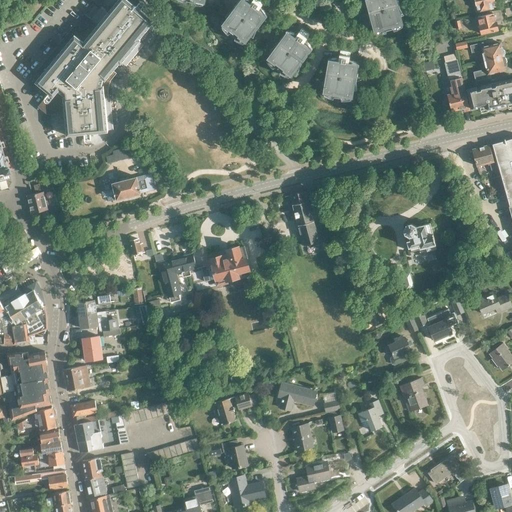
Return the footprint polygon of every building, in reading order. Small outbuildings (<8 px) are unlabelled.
[(74,35),(35,82),(49,93),(37,107),(47,115),(64,113),(67,136),(84,134),(85,139),(87,141),(89,141),(90,139),(91,139),(90,133),(108,132),(104,88),(106,88),(108,80),(106,79),(119,63),(121,64),(141,40),(139,39),(154,21),(140,10),(144,6),(143,5),(144,4),(143,2),(141,2),(140,3),(139,2),(136,6),(128,0),(117,0),(93,30),(85,23),(75,35),(74,35)] [(227,18),(221,27),(244,44),(250,36),(253,37),(256,30),(267,16),(260,7),(265,1),(263,0),(252,0),(252,1),(251,0),(239,0),(231,11),(225,15),(227,18)] [(373,23),(376,33),(403,26),(401,16),(404,14),(400,8),(398,0),(365,0),(369,16),(369,24),(373,23)] [(492,3),(494,2),(493,0),(474,0),(477,12),(493,8),(492,3)] [(481,34),(498,30),(496,22),(495,22),(493,14),(478,17),(480,26),(479,26),(481,34)] [(272,52),(266,61),(289,77),(295,69),(299,71),(302,64),(312,49),(305,40),(310,35),(301,29),(297,34),(287,30),(276,45),(270,49),(272,52)] [(457,51),(467,48),(466,42),(456,44),(457,51)] [(489,74),(506,70),(505,65),(506,65),(502,48),(501,48),(500,43),(484,47),(483,43),(470,46),(472,53),(482,50),(487,71),(481,73),(481,71),(474,72),(476,81),(490,78),(489,74)] [(325,85),(324,95),(351,100),(353,90),(357,89),(356,82),(359,64),(349,59),(350,52),(340,51),(339,57),(328,58),(322,83),(325,85)] [(450,85),(452,94),(447,95),(451,111),(463,108),(464,111),(469,110),(459,68),(446,72),(448,80),(451,79),(453,84),(450,85)] [(488,108),(506,104),(511,102),(511,78),(473,88),(472,83),(464,85),(465,90),(469,107),(487,103),(488,108)] [(505,139),(504,139),(505,140),(491,144),(511,219),(511,249),(505,252),(511,263),(511,262),(511,138),(505,140),(505,139)] [(489,145),(471,150),(476,166),(488,163),(488,166),(490,165),(491,170),(496,169),(489,145)] [(108,185),(104,186),(108,201),(113,200),(117,199),(117,200),(141,193),(141,192),(152,190),(148,174),(137,177),(129,179),(128,177),(120,179),(120,181),(112,183),(108,184),(108,185)] [(43,191),(43,192),(54,189),(52,183),(42,182),(41,183),(43,191)] [(306,190),(290,194),(303,244),(312,241),(319,240),(317,233),(308,199),(306,190)] [(48,209),(43,192),(43,191),(27,195),(32,214),(48,209)] [(422,248),(436,244),(430,222),(416,226),(412,223),(407,225),(404,229),(406,233),(410,236),(411,239),(407,240),(409,247),(411,252),(422,249),(422,248)] [(134,254),(144,252),(142,244),(140,244),(138,239),(130,241),(134,254)] [(207,265),(201,267),(205,281),(217,277),(219,283),(228,281),(227,279),(230,279),(231,279),(236,278),(237,277),(239,276),(241,278),(248,276),(249,274),(249,272),(249,268),(246,258),(248,257),(245,246),(238,248),(238,247),(236,247),(234,246),(231,247),(230,249),(227,250),(228,252),(221,254),(221,256),(212,258),(209,256),(205,257),(203,260),(204,263),(206,264),(207,265)] [(156,262),(163,260),(162,253),(154,255),(156,262)] [(184,258),(161,263),(168,294),(180,291),(175,271),(196,266),(193,255),(184,258)] [(479,272),(483,278),(489,274),(485,268),(479,272)] [(47,311),(36,293),(41,290),(35,280),(30,283),(29,281),(23,285),(22,283),(18,286),(17,284),(16,285),(22,295),(28,304),(25,306),(26,308),(22,310),(26,317),(29,335),(47,328),(47,311)] [(30,341),(29,335),(26,317),(22,310),(26,308),(25,306),(28,304),(22,295),(16,285),(0,294),(0,300),(7,312),(12,344),(18,343),(25,342),(30,341)] [(502,310),(511,305),(511,304),(507,294),(497,298),(494,291),(476,299),(482,314),(500,306),(502,310)] [(99,299),(77,302),(79,315),(97,312),(96,305),(99,305),(99,303),(110,301),(109,292),(98,293),(99,299)] [(207,295),(196,293),(194,308),(204,310),(207,295)] [(456,313),(463,309),(457,295),(449,298),(456,313)] [(0,300),(0,333),(5,334),(4,344),(12,344),(7,312),(0,300)] [(367,314),(373,326),(385,321),(379,309),(367,314)] [(97,312),(79,315),(80,328),(102,325),(103,330),(119,328),(117,318),(106,319),(105,311),(97,312)] [(414,316),(419,327),(427,323),(422,312),(414,316)] [(449,327),(458,323),(454,313),(442,318),(444,321),(428,328),(434,341),(452,333),(449,327)] [(407,320),(406,320),(412,333),(418,330),(411,314),(406,316),(407,320)] [(115,328),(103,330),(103,336),(121,334),(120,327),(119,328),(115,328)] [(84,349),(101,347),(99,335),(82,338),(84,349)] [(405,361),(402,355),(411,351),(406,338),(389,345),(390,346),(387,348),(386,350),(388,353),(390,353),(392,352),(394,357),(392,358),(391,360),(393,364),(395,365),(405,361)] [(502,369),(511,361),(511,356),(506,349),(507,348),(503,342),(490,353),(493,358),(492,358),(498,366),(499,365),(502,369)] [(101,347),(84,349),(85,361),(103,358),(101,347)] [(0,383),(2,393),(3,393),(14,391),(16,398),(18,397),(19,406),(10,408),(12,420),(37,410),(36,407),(52,404),(49,391),(50,391),(48,378),(49,378),(46,365),(48,365),(45,351),(23,356),(23,353),(0,353),(0,357),(0,358),(8,358),(9,364),(14,363),(16,370),(10,371),(11,375),(1,377),(0,373),(0,383)] [(86,365),(80,366),(63,369),(67,390),(90,385),(86,365)] [(421,387),(424,386),(421,378),(400,386),(404,397),(406,396),(412,411),(428,405),(421,387)] [(314,405),(317,391),(282,382),(278,395),(283,397),(280,407),(291,410),(294,399),(314,405)] [(239,410),(252,406),(248,393),(230,398),(215,402),(221,424),(236,420),(231,404),(237,402),(239,410)] [(72,416),(74,424),(75,424),(97,420),(96,415),(87,418),(85,416),(84,414),(97,412),(94,400),(70,405),(72,416)] [(166,402),(169,413),(174,412),(171,400),(166,402)] [(326,412),(340,409),(338,400),(324,403),(326,412)] [(378,415),(383,413),(378,400),(369,403),(371,408),(358,413),(364,428),(369,425),(371,431),(382,427),(378,415)] [(166,402),(160,403),(163,415),(169,413),(166,402)] [(163,415),(160,403),(154,405),(158,417),(163,415)] [(154,405),(149,407),(152,418),(158,417),(154,405)] [(143,408),(147,420),(152,418),(149,407),(143,408)] [(35,420),(35,422),(54,418),(52,408),(40,411),(37,412),(38,420),(35,420)] [(141,421),(147,420),(143,408),(138,410),(141,421)] [(124,426),(130,424),(127,413),(121,414),(121,410),(107,413),(108,418),(119,416),(120,422),(116,423),(117,429),(118,429),(118,431),(120,444),(129,442),(124,426)] [(138,410),(132,411),(136,423),(141,421),(138,410)] [(130,424),(136,423),(132,411),(127,413),(130,424)] [(333,431),(343,429),(339,416),(330,418),(333,431)] [(36,426),(40,426),(41,430),(56,427),(54,418),(35,422),(36,426)] [(104,447),(99,419),(97,420),(75,424),(80,452),(104,447)] [(297,449),(312,446),(307,424),(293,427),(297,449)] [(63,451),(59,429),(41,432),(43,443),(41,443),(43,453),(63,451)] [(190,440),(194,451),(199,450),(196,438),(190,440)] [(188,453),(194,451),(190,440),(185,441),(188,453)] [(233,468),(247,465),(243,445),(238,446),(237,440),(221,443),(223,452),(229,451),(233,468)] [(185,441),(179,443),(183,455),(188,453),(185,441)] [(179,443),(174,445),(177,456),(183,455),(179,443)] [(221,451),(219,443),(208,445),(210,454),(221,451)] [(177,456),(174,445),(168,447),(172,458),(177,456)] [(19,449),(20,456),(21,456),(34,454),(33,447),(19,449)] [(168,447),(163,448),(166,460),(172,458),(168,447)] [(166,460),(163,448),(157,450),(161,462),(166,460)] [(157,450),(152,452),(155,463),(161,462),(157,450)] [(63,451),(43,453),(39,453),(40,458),(49,457),(50,466),(64,464),(63,451)] [(155,463),(152,452),(146,453),(150,465),(155,463)] [(37,454),(34,454),(21,456),(23,466),(39,464),(37,454)] [(86,479),(104,475),(100,457),(81,461),(86,479)] [(122,460),(123,466),(135,463),(133,458),(122,460)] [(436,483),(456,470),(448,458),(440,464),(440,465),(431,471),(431,470),(428,472),(429,474),(429,473),(436,483)] [(314,480),(331,477),(327,462),(307,467),(309,476),(297,479),(300,491),(316,487),(314,480)] [(125,477),(137,474),(136,469),(124,471),(125,477)] [(32,474),(15,477),(16,484),(33,481),(42,480),(41,479),(49,478),(50,489),(68,486),(66,474),(66,470),(43,473),(32,474)] [(460,482),(468,477),(464,472),(457,477),(460,482)] [(125,477),(126,483),(138,480),(137,474),(125,477)] [(90,498),(106,495),(103,476),(104,475),(86,479),(90,498)] [(256,500),(265,497),(262,482),(246,485),(243,475),(230,478),(232,491),(232,492),(235,507),(251,504),(250,500),(256,499),(256,500)] [(138,480),(126,483),(128,488),(139,486),(138,480)] [(112,487),(114,493),(125,490),(124,484),(112,487)] [(507,485),(491,489),(496,507),(505,504),(507,511),(511,510),(511,502),(511,503),(507,485)] [(187,508),(187,511),(202,511),(200,504),(213,500),(210,486),(194,490),(196,496),(185,499),(187,508)] [(397,511),(410,511),(425,502),(415,488),(392,504),(397,511)] [(56,504),(71,502),(69,490),(49,493),(50,498),(55,497),(56,504)] [(106,495),(90,498),(92,511),(113,511),(109,494),(106,495)] [(440,507),(446,506),(444,497),(437,498),(440,507)] [(475,511),(472,500),(465,502),(464,497),(459,498),(447,501),(450,511),(475,511)] [(187,511),(187,508),(185,499),(184,499),(187,509),(177,511),(187,511)] [(56,511),(72,511),(71,502),(56,504),(56,511)]
